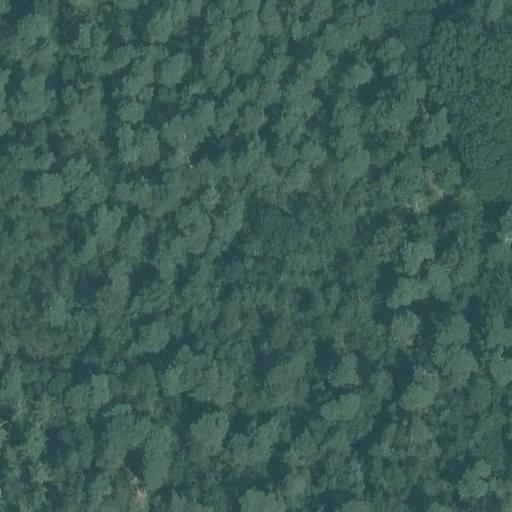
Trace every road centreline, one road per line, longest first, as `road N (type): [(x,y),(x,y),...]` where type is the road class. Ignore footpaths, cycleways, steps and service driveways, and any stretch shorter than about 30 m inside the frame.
road 1 (track): [(136,511),(143,362),(172,304),(212,254),(209,210),(190,165),(188,107),(202,76),(322,0)]
road 2 (track): [(511,157),(395,0)]
